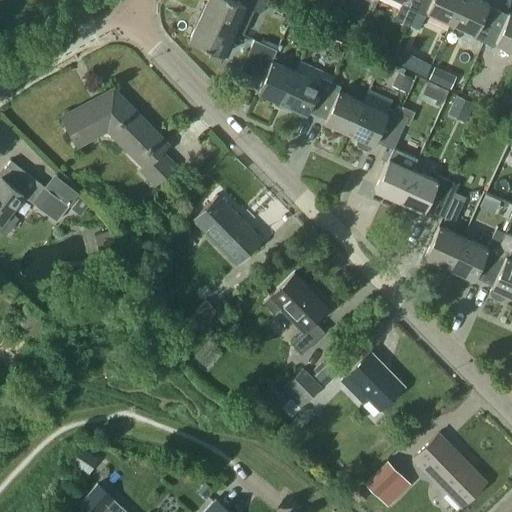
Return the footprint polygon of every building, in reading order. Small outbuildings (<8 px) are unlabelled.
[(201,0),(200,3),(202,4),(198,13),(242,33),(254,9),(261,12),(266,2),(261,0),(201,0)] [(413,10),(417,0),(402,0),(403,0),(394,19),(406,25),(413,10)] [(425,11),(449,21),(458,0),(417,0),(413,10),(424,15),(425,11)] [(470,35),(482,40),(496,9),(487,5),(487,3),(480,0),(458,0),(449,21),(472,32),(470,35)] [(494,42),(511,49),(511,13),(506,11),(505,13),(496,9),(482,40),(493,45),(494,42)] [(422,15),(413,11),(408,23),(417,28),(422,15)] [(257,90),(281,101),(295,70),(272,60),(276,49),(252,38),(238,70),(262,80),(257,90)] [(349,45),(344,57),(355,62),(360,50),(349,45)] [(446,71),(434,66),(429,78),(440,83),(446,71)] [(295,70),(281,101),(306,112),(308,108),(317,112),(331,81),(321,76),(319,81),(295,70)] [(398,72),(392,85),(408,92),(413,79),(398,72)] [(348,131),(362,101),(337,90),(340,85),(331,81),(317,112),(326,117),(325,121),(348,131)] [(160,150),(167,143),(113,88),(61,116),(77,145),(107,129),(143,166),(139,169),(153,184),(174,164),(160,150)] [(456,111),(470,115),(474,100),(460,97),(456,111)] [(362,101),(348,131),(358,135),(356,140),(357,144),(365,148),(369,146),(370,143),(371,144),(373,139),(392,148),(407,115),(388,107),(386,112),(362,101)] [(388,157),(373,188),(397,199),(411,168),(404,164),(408,156),(400,152),(396,161),(388,157)] [(0,229),(5,233),(17,217),(9,211),(23,193),(33,201),(57,219),(68,205),(44,186),(10,160),(0,173),(0,229)] [(411,168),(397,199),(421,211),(423,207),(432,212),(447,178),(438,174),(436,179),(411,168)] [(456,182),(447,178),(432,212),(441,216),(456,182)] [(215,194),(191,217),(236,264),(260,240),(215,194)] [(123,222),(116,229),(135,247),(143,238),(136,231),(134,233),(123,222)] [(423,256),(447,267),(462,236),(437,225),(423,256)] [(485,246),(462,236),(447,267),(471,278),(472,274),(482,278),(503,232),(493,228),(485,246)] [(504,292),(511,295),(511,258),(508,256),(511,246),(511,236),(503,232),(482,278),(491,282),(487,290),(489,294),(498,298),(502,297),(503,294),(504,292)] [(278,309),(301,331),(291,341),(302,352),(325,330),(314,319),(326,307),(292,272),(263,301),(274,313),(278,309)] [(197,328),(216,310),(206,299),(187,317),(197,328)] [(49,328),(29,313),(20,323),(40,339),(49,328)] [(367,400),(377,410),(402,386),(368,351),(339,380),(362,404),(367,400)] [(290,396),(311,376),(302,367),(281,387),(290,396)] [(0,391),(11,377),(0,368),(0,391)] [(298,405),(320,385),(311,376),(290,396),(298,405)] [(437,431),(411,456),(458,505),(484,480),(437,431)] [(98,457),(82,447),(72,462),(88,472),(98,457)] [(401,472),(388,459),(366,482),(379,495),(401,472)] [(97,482),(77,503),(86,511),(128,511),(115,499),(97,482)] [(205,482),(198,490),(206,496),(212,489),(205,482)] [(230,511),(215,498),(201,511),(230,511)]
